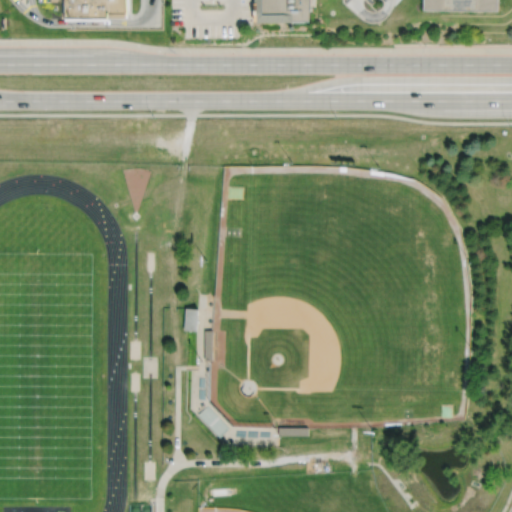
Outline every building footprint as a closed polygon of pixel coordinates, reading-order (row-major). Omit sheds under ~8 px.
[(64,0),(64,20),(108,20),(108,17),(127,17),(127,0),(64,0)] [(255,0),(255,22),(310,21),(310,0),(255,0)] [(498,0),(498,11),(423,10),(423,0),(498,0)] [(184,308),(182,330),(197,331),(198,308),(184,308)] [(196,414),(219,437),(230,426),(208,403),(196,414)]
